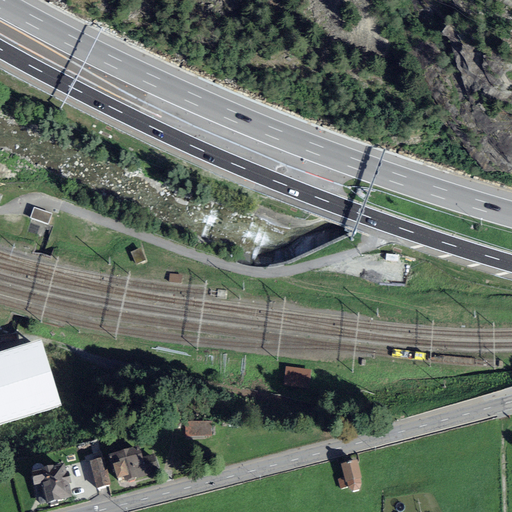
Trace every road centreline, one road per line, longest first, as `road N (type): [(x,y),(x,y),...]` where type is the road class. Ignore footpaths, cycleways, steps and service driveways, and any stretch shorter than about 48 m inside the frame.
road 1 (motorway): [(0,48),(272,180),(511,264)]
road 2 (motorway): [(511,214),(294,142),(0,3)]
road 3 (primary): [(511,401),(93,511)]
road 4 (track): [(68,210),(259,273),(298,270),(380,240)]
